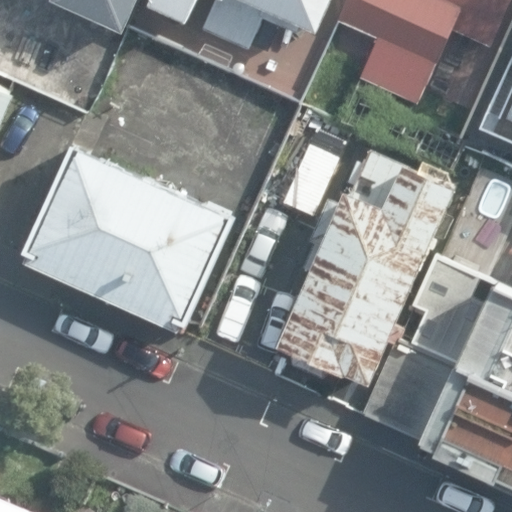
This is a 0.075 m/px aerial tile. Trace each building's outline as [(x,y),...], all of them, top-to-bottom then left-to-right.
[(144,0),(69,0),(131,30),(144,0)] [(341,0),(154,0),(151,8),(260,47),(273,10),(328,33),(341,0)] [(511,0),(354,0),(348,13),(387,39),(377,85),(432,99),(462,32),(503,46),(511,21),(511,0)] [(0,32),(0,68),(81,108),(95,79),(0,32)] [(511,81),(492,129),(511,137),(511,81)] [(0,121),(13,92),(0,86),(0,121)] [(334,133),(299,118),(268,187),(302,202),(334,133)] [(468,179),(374,139),(284,342),(378,376),(468,179)] [(241,212),(71,143),(20,261),(192,327),(241,212)] [(428,307),(415,338),(511,381),(511,279),(497,273),(495,278),(438,252),(415,302),(428,307)] [(511,391),(406,345),(373,418),(511,478),(511,391)] [(0,511),(37,511),(0,495),(0,511)]
